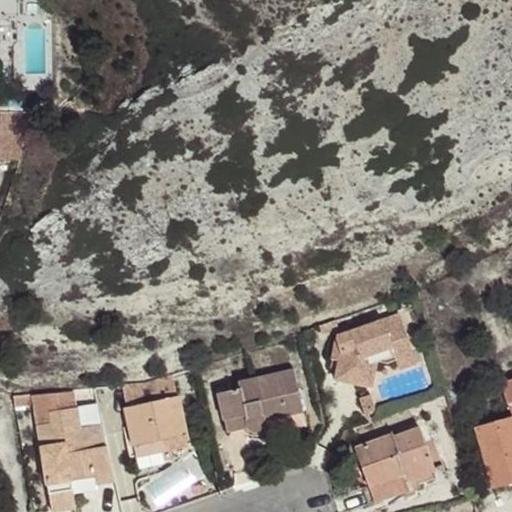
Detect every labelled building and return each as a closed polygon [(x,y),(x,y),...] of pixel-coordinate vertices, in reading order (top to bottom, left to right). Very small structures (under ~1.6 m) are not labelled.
[(0,0),(0,15),(19,16),(19,0),(0,0)] [(21,139),(22,113),(2,112),(0,139),(21,139)] [(21,159),(21,139),(0,139),(0,159),(21,159)] [(399,313),(336,336),(335,339),(331,352),(340,354),(338,361),(334,380),(358,384),(363,359),(376,362),(387,364),(395,361),(414,354),(399,313)] [(338,328),(335,320),(319,326),(322,333),(338,328)] [(338,361),(340,354),(331,352),(330,359),(338,361)] [(417,365),(414,354),(395,361),(399,371),(417,365)] [(371,387),(376,362),(363,359),(358,384),(371,387)] [(303,411),(294,370),(239,383),(241,388),(218,393),(228,433),(244,430),(250,428),(253,430),(257,430),(261,428),(264,426),(265,422),(264,420),(268,419),(303,411)] [(188,441),(173,374),(147,382),(122,384),(127,407),(125,408),(134,446),(168,439),(170,445),(188,441)] [(511,482),(511,378),(501,382),(511,417),(475,428),(492,488),(511,482)] [(114,481),(102,423),(80,427),(75,391),(33,395),(35,405),(49,494),(73,490),(73,488),(72,481),(94,478),(95,484),(114,481)] [(35,405),(33,395),(14,398),(15,408),(35,405)] [(372,414),(374,407),(374,406),(370,395),(360,398),(366,415),(372,414)] [(262,434),(267,431),(268,428),(269,428),(269,423),(268,419),(264,420),(265,422),(264,426),(261,428),(257,430),(253,430),(250,428),(244,430),(247,433),(252,435),(257,436),(262,434)] [(435,470),(420,428),(394,437),(393,435),(355,448),(368,485),(362,488),(369,505),(413,489),(409,479),(435,470)] [(170,445),(168,439),(134,446),(138,466),(172,458),(170,445)] [(95,484),(94,478),(72,481),(73,488),(95,484)] [(116,488),(114,481),(95,484),(96,491),(116,488)] [(76,508),(73,490),(49,494),(52,511),(76,508)]
